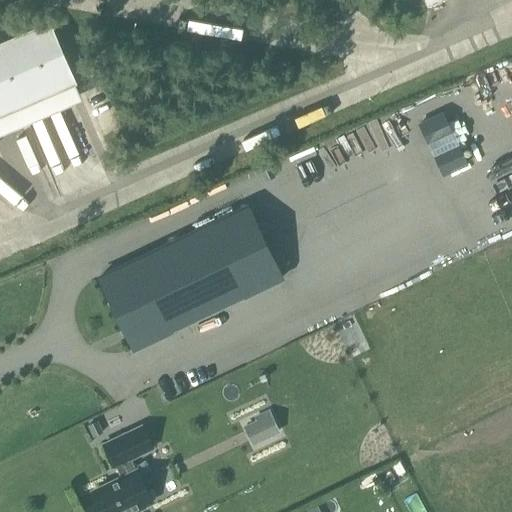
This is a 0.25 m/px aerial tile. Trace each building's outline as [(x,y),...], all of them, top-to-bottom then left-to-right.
[(0,135),(81,100),(74,84),(77,83),(51,21),(0,43),(0,135)] [(300,281),(269,207),(120,271),(151,345),(300,281)] [(92,273),(0,304),(0,342),(104,305),(92,273)] [(0,351),(0,359),(14,355),(12,347),(0,351)] [(80,380),(53,402),(66,418),(93,396),(80,380)] [(16,420),(39,401),(24,383),(1,403),(16,420)] [(145,506),(131,477),(129,478),(123,464),(124,463),(115,442),(98,449),(108,471),(108,470),(110,469),(117,483),(87,497),(94,511),(139,511),(138,509),(145,506)] [(0,501),(14,488),(0,473),(0,501)]
